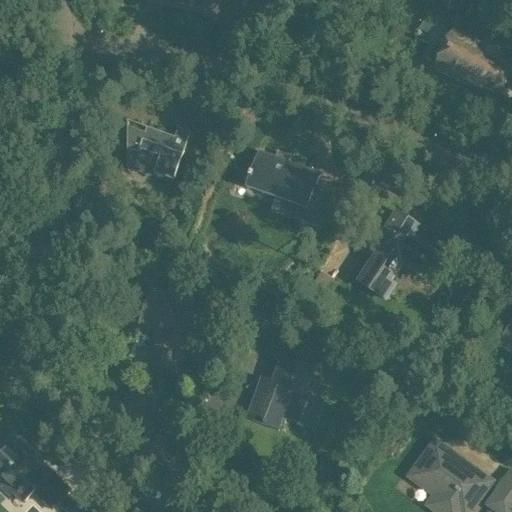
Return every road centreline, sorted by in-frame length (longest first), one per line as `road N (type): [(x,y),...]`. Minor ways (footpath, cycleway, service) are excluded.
road 1 (residential): [(511,199),(401,133),(314,98),(209,65),(61,47)]
road 2 (residential): [(8,359),(45,302),(67,226),(61,47)]
road 3 (residential): [(261,511),(8,359)]
